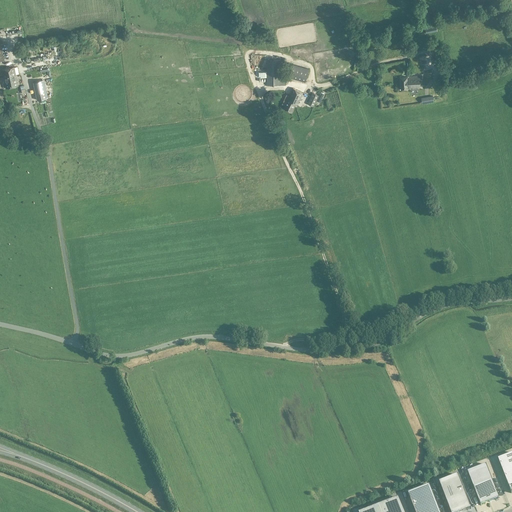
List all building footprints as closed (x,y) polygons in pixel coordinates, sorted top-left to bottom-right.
[(44,46),(47,56),(53,55),(51,44),(44,46)] [(267,59),(267,85),(285,86),(285,79),(281,79),(281,59),(267,59)] [(15,75),(13,67),(1,70),(5,88),(17,86),(16,81),(17,81),(15,75)] [(292,67),(289,77),(305,82),(307,75),(302,73),(303,70),(292,67)] [(400,77),(401,90),(408,89),(412,89),(418,90),(417,89),(422,88),(421,76),(407,77),(400,77)] [(33,82),(37,100),(48,98),(44,80),(33,82)] [(284,108),(287,110),(292,112),(295,105),(296,106),(303,92),(293,88),(289,96),(287,101),(284,108)] [(313,106),(314,106),(319,95),(312,92),(306,106),(312,109),(313,106)] [(511,493),(511,453),(498,459),(511,493)] [(486,465),(467,472),(480,506),(499,498),(486,465)] [(458,475),(439,482),(450,511),(460,511),(470,508),(470,509),(471,509),(458,475)] [(408,493),(414,511),(439,511),(429,485),(408,493)] [(404,511),(399,498),(361,511),(404,511)]
